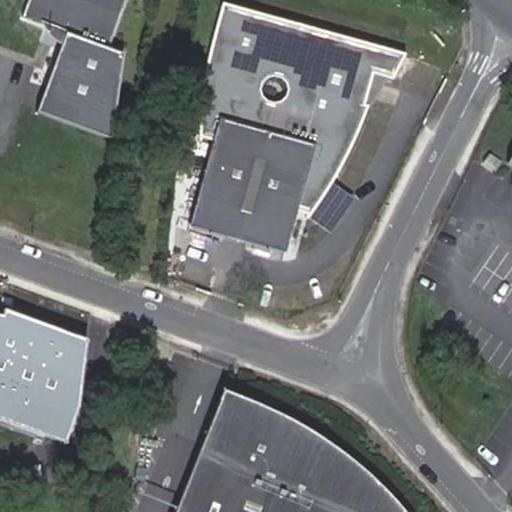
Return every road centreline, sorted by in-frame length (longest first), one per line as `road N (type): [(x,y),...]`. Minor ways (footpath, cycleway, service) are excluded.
road 1 (unclassified): [(336,374),(460,118),(511,32)]
road 2 (unclassified): [(0,250),(336,374)]
road 3 (unclassified): [(336,374),(385,403),(483,511)]
road 4 (unknown): [(224,333),(166,511)]
